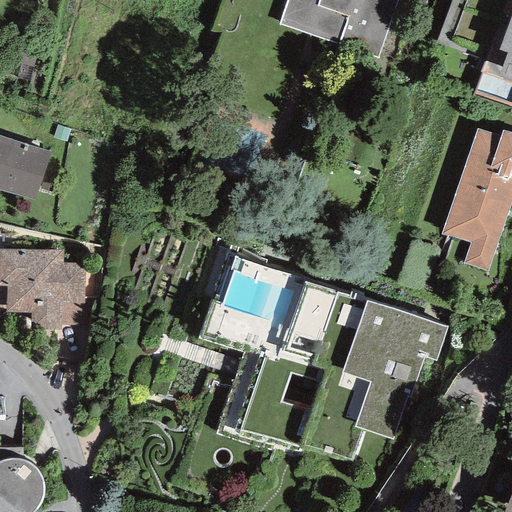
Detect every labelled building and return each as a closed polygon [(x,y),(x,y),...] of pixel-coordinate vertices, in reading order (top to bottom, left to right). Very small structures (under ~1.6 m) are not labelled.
[(287,0),(279,24),(379,59),(398,0),(406,0),(426,6),(427,0),(287,0)] [(511,11),(499,49),(507,52),(502,66),(484,60),(480,72),(511,82),(511,11)] [(500,137),(477,129),(440,234),(470,243),(463,264),(487,272),(511,199),(511,173),(490,166),(500,137)] [(511,133),(502,130),(500,137),(490,166),(511,173),(511,133)] [(50,152),(0,135),(0,190),(34,201),(50,152)] [(31,329),(60,330),(60,325),(79,325),(79,304),(84,305),(85,263),(62,263),(62,250),(0,249),(0,309),(7,310),(6,313),(32,314),(31,329)] [(367,302),(305,283),(282,357),(265,352),(239,433),(304,453),(306,446),(352,460),(362,429),(395,439),(421,356),(436,361),(447,326),(367,301),(367,302)] [(25,462),(22,461),(22,447),(0,448),(0,511),(35,511),(39,508),(41,503),(43,498),(44,493),(44,487),(42,482),(41,477),(38,472),(34,468),(30,465),(25,462)]
